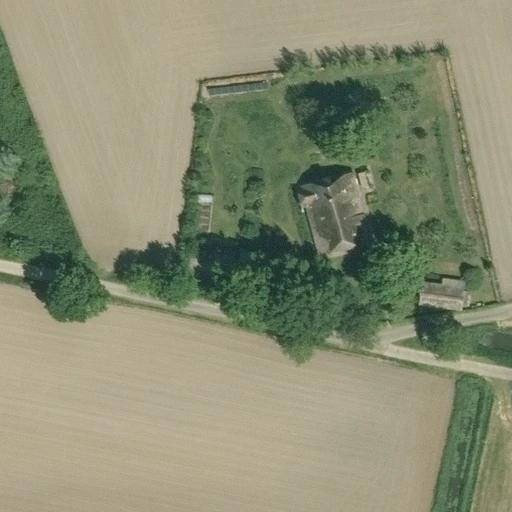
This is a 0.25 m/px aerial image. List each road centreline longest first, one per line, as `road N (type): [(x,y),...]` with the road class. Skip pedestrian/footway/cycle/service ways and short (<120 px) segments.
road 1 (unclassified): [(511,309),(354,341),(0,266)]
road 2 (track): [(511,375),(402,354),(373,339)]
